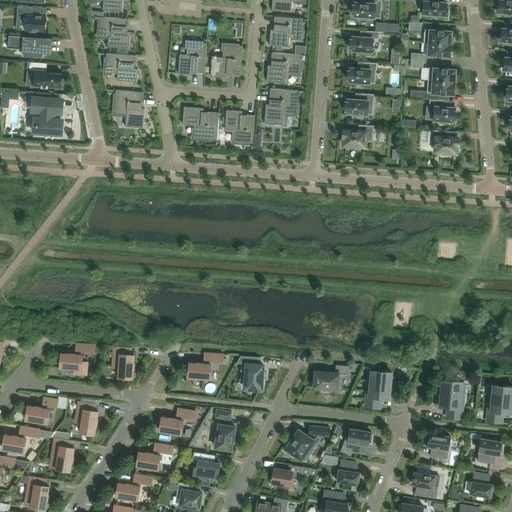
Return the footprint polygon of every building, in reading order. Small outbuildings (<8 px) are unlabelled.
[(100,0),(100,9),(122,11),(122,0),(100,0)] [(304,2),(304,0),(272,0),(272,9),(291,10),(292,1),(304,2)] [(381,0),(367,0),(368,2),(354,1),(354,4),(352,4),(352,13),(353,13),(353,15),(359,16),(359,19),(368,20),(369,17),(375,17),(376,4),(381,4),(381,0)] [(417,0),(417,1),(424,1),(423,13),(430,14),(430,17),(439,18),(439,15),(447,15),(448,7),(446,7),(446,2),(438,1),(431,0),(430,0),(417,0)] [(511,0),(499,0),(499,4),(497,3),(497,12),(504,12),(504,15),(511,16),(511,0)] [(16,29),(28,30),(29,30),(29,32),(35,32),(36,30),(45,31),(46,16),(38,15),(38,6),(18,5),(17,17),(26,18),(25,29),(16,28),(16,29)] [(130,32),(126,31),(127,27),(128,27),(128,18),(100,16),(98,36),(108,36),(107,46),(129,48),(130,32)] [(301,38),(303,18),(274,16),(274,25),(275,25),(274,29),(270,29),(269,45),(288,46),(289,37),(301,38)] [(235,23),(234,29),(236,29),(236,37),(242,38),(243,23),(235,23)] [(500,32),(500,40),(507,41),(507,44),(511,44),(511,27),(510,28),(502,28),(502,32),(500,32)] [(424,42),(429,42),(451,43),(453,44),(453,36),(451,36),(451,31),(444,30),(438,29),(438,30),(425,29),(424,42)] [(379,31),(366,30),(365,37),(352,36),(351,39),(350,39),(349,47),(351,47),(351,50),(357,50),(357,53),(366,54),(366,51),(372,51),(373,38),(378,39),(379,31)] [(52,38),(8,35),(7,48),(24,49),(24,55),(23,55),(42,57),(42,56),(42,50),(49,50),(50,38),(52,38)] [(207,43),(187,41),(186,54),(180,54),(178,73),(191,74),(192,70),(196,71),(196,72),(204,72),(207,43)] [(450,56),(451,43),(429,42),(428,54),(436,55),(442,56),(442,55),(450,56)] [(222,57),(216,56),(211,56),(210,76),(227,77),(228,73),(232,73),(232,74),(241,75),(243,46),(223,44),(222,57)] [(299,74),(300,54),(272,52),(271,61),(272,61),(272,65),(268,65),(267,81),(286,82),(287,73),(299,74)] [(106,53),(105,72),(117,73),(117,80),(137,81),(138,68),(134,68),(134,64),(135,64),(136,55),(106,53)] [(503,61),(503,69),(510,70),(510,73),(511,73),(511,57),(505,57),(505,61),(503,61)] [(62,73),(50,72),(46,72),(46,70),(47,63),(30,62),(30,69),(35,69),(34,85),(41,86),(41,87),(47,87),(47,86),(61,87),(62,73)] [(377,63),(363,62),(363,68),(349,67),(349,70),(348,70),(347,78),(349,78),(348,81),(354,82),(354,85),(364,85),(364,82),(375,83),(377,63)] [(428,80),(455,82),(457,82),(457,74),(455,74),(455,69),(447,68),(442,68),(429,67),(428,80)] [(454,94),(455,82),(428,80),(427,92),(440,93),(440,94),(445,94),(446,94),(454,94)] [(296,114),(297,90),(270,88),(269,100),(270,100),(270,104),(266,104),(264,123),(282,124),(283,113),(296,114)] [(143,92),(116,90),(114,113),(126,114),(125,126),(143,127),(145,108),(141,108),(141,104),(142,104),(143,92)] [(374,94),(361,93),(361,99),(347,98),(347,101),(345,101),(345,109),(346,110),(346,112),(352,113),(352,116),(361,117),(361,114),(373,114),(374,94)] [(61,99),(35,97),(33,111),(40,111),(40,118),(38,118),(38,123),(36,123),(36,126),(37,126),(37,132),(60,133),(61,119),(53,119),(54,112),(60,113),(61,99)] [(455,121),(455,110),(456,107),(442,106),(443,100),(429,99),(429,106),(434,106),(433,119),(439,120),(439,123),(448,124),(449,121),(455,121)] [(250,113),(262,113),(262,104),(251,104),(250,113)] [(217,139),(219,112),(207,111),(207,112),(203,112),(203,108),(184,106),(182,124),(194,125),(193,137),(217,139)] [(253,143),(255,115),(246,114),(246,115),(242,115),(242,111),(226,109),(225,129),(234,129),(233,141),(253,143)] [(358,131),(344,129),(343,137),(344,137),(344,145),(350,145),(349,148),(359,149),(359,146),(365,146),(366,141),(372,141),(373,125),(359,124),(358,131)] [(430,129),(428,145),(435,146),(435,151),(441,151),(441,154),(450,155),(450,152),(456,153),(457,145),(458,145),(458,138),(444,137),(444,130),(430,129)] [(233,351),(233,343),(212,342),(212,350),(233,351)] [(95,345),(76,343),(75,354),(61,353),(60,367),(81,369),(83,351),(94,352),(95,345)] [(114,354),(113,367),(119,367),(118,377),(132,378),(134,355),(130,354),(130,347),(113,346),(113,354),(114,354)] [(204,363),(189,362),(188,377),(209,378),(211,361),(222,362),(223,354),(204,353),(204,363)] [(241,371),(239,383),(245,383),(245,388),(261,389),(263,379),(263,374),(263,364),(258,364),(258,357),(259,357),(240,355),(236,363),(242,363),(241,371)] [(315,371),(314,387),(323,387),(323,390),(331,391),(332,388),(338,389),(339,373),(349,374),(350,365),(336,364),(335,372),(315,371)] [(372,370),(372,371),(371,381),(368,381),(365,407),(380,408),(381,397),(389,398),(391,372),(372,370)] [(461,393),(462,383),(462,381),(442,380),(440,405),(448,406),(447,417),(461,419),(464,393),(461,393)] [(511,386),(493,385),(493,386),(492,396),(489,396),(487,421),(501,423),(502,412),(510,413),(511,396),(511,386)] [(57,407),(57,404),(58,399),(44,397),(42,407),(28,405),(25,419),(46,423),(49,406),(57,407)] [(94,410),(95,404),(78,401),(77,408),(78,408),(76,421),(81,422),(80,432),(94,434),(98,411),(94,410)] [(196,411),(178,408),(176,419),(162,416),(159,431),(181,434),(183,417),(195,419),(196,411)] [(219,423),(215,447),(231,449),(235,426),(229,425),(230,419),(231,411),(217,409),(215,417),(223,418),(222,424),(219,423)] [(301,459),(306,453),(309,448),(312,450),(318,442),(314,440),(318,435),(329,436),(329,427),(309,425),(308,434),(309,434),(308,436),(298,429),(293,437),(292,436),(289,440),(290,441),(285,448),(286,449),(284,451),(292,457),(294,454),(301,459)] [(4,434),(2,448),(23,452),(26,435),(37,437),(39,429),(21,426),(19,436),(4,434)] [(345,440),(341,451),(351,455),(351,451),(363,453),(364,444),(368,445),(369,442),(371,443),(373,434),(370,434),(371,431),(350,428),(348,441),(345,440)] [(42,431),(40,438),(46,440),(48,433),(42,431)] [(427,434),(425,443),(428,444),(427,446),(433,447),(432,456),(446,458),(450,436),(430,432),(429,435),(427,434)] [(54,445),(52,458),(57,459),(56,469),(70,471),(74,448),(70,447),(71,440),(54,437),(53,445),(54,445)] [(481,438),(477,460),(492,463),(493,454),(499,455),(500,452),(502,453),(504,444),(501,443),(502,441),(481,438)] [(40,450),(45,442),(41,439),(36,447),(40,450)] [(139,451),(136,465),(158,469),(160,452),(172,454),(173,446),(155,443),(153,454),(139,451)] [(33,451),(27,458),(31,461),(37,454),(33,451)] [(220,462),(214,462),(209,461),(210,454),(194,451),(193,459),(198,459),(196,466),(194,466),(193,477),(207,479),(207,476),(217,478),(220,462)] [(0,479),(3,464),(14,466),(15,459),(0,456),(0,479)] [(340,459),(337,481),(358,484),(360,472),(353,471),(355,462),(340,459)] [(317,469),(300,466),(299,472),(315,475),(317,469)] [(296,478),(297,471),(274,468),(273,473),(271,485),(272,482),(282,484),(281,487),(289,488),(291,478),(296,478)] [(414,472),(412,484),(419,485),(417,494),(435,497),(439,476),(414,472)] [(473,472),(470,493),(491,496),(493,484),(486,483),(488,474),(473,472)] [(153,477),(134,474),(133,485),(118,482),(116,496),(137,500),(140,483),(151,485),(153,477)] [(31,507),(45,509),(49,486),(45,485),(46,479),(29,476),(27,483),(29,483),(27,496),(32,497),(31,507)] [(178,481),(176,496),(181,497),(180,505),(201,508),(202,498),(200,498),(201,492),(189,490),(190,483),(178,481)] [(324,490),(320,511),(348,511),(349,506),(347,505),(347,503),(341,502),(343,493),(324,490)] [(440,494),(439,501),(446,503),(447,496),(440,494)] [(257,500),(255,511),(279,511),(280,511),(285,511),(288,499),(274,497),(273,503),(257,500)] [(400,504),(398,511),(422,511),(423,505),(403,502),(402,504),(400,504)]
